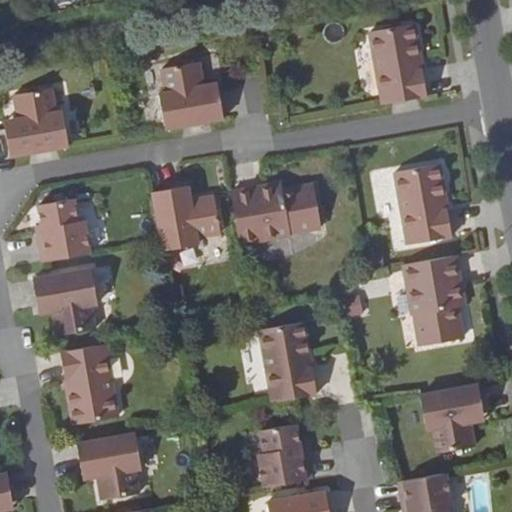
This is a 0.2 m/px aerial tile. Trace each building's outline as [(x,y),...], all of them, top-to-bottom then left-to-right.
[(383,105),(427,96),(422,69),(418,70),(416,59),(420,59),(414,24),(370,32),(383,105)] [(159,94),(165,129),(223,119),(219,91),(205,94),(203,86),(199,62),(161,69),(166,93),(159,94)] [(203,86),(205,94),(219,91),(217,83),(203,86)] [(6,129),(10,157),(69,146),(63,111),(56,112),(51,89),(14,96),(18,119),(20,127),(6,129)] [(4,121),(6,129),(20,127),(18,119),(4,121)] [(408,245),(452,237),(447,209),(443,210),(441,200),(445,199),(439,164),(395,172),(408,245)] [(258,188),(231,192),(240,244),(290,236),(289,230),(320,225),(313,186),(282,191),(281,184),(266,187),(266,190),(259,191),(258,188)] [(189,186),(180,188),(183,202),(191,200),(189,186)] [(180,188),(153,193),(163,251),(198,245),(197,238),(221,234),(214,196),(191,200),(183,202),(180,188)] [(43,262),(90,254),(84,221),(78,222),(74,199),(38,205),(42,228),(43,234),(38,235),(43,262)] [(418,315),(424,346),(463,339),(457,308),(464,307),(462,291),(458,292),(457,284),(460,284),(455,256),(404,265),(413,315),(418,315)] [(33,279),(38,307),(52,304),(53,313),(57,336),(95,329),(91,305),(97,304),(91,269),(33,279)] [(361,294),(344,298),(348,317),(365,314),(361,294)] [(39,315),(53,313),(52,304),(38,307),(39,315)] [(260,330),(273,403),(317,395),(312,367),(308,368),(306,357),(310,357),(304,322),(260,330)] [(105,344),(60,353),(65,380),(69,379),(71,390),(67,390),(74,425),(118,417),(105,344)] [(437,453),(475,446),(471,423),(469,415),(483,412),(478,385),(420,396),(426,431),(433,429),(437,453)] [(485,421),(483,412),(469,415),(471,423),(485,421)] [(258,454),(264,488),(312,479),(306,451),(301,452),(300,447),(296,425),(260,431),(264,453),(258,454)] [(141,469),(135,433),(77,444),(82,472),(96,469),(97,477),(101,501),(139,494),(135,470),(141,469)] [(96,469),(82,472),(83,480),(97,477),(96,469)] [(446,473),(398,482),(403,510),(409,509),(409,511),(446,511),(446,508),(452,507),(446,473)] [(0,511),(0,503),(12,501),(8,474),(0,474),(0,511)] [(329,511),(326,492),(267,502),(269,511),(329,511)] [(0,503),(0,511),(14,509),(12,501),(0,503)]
